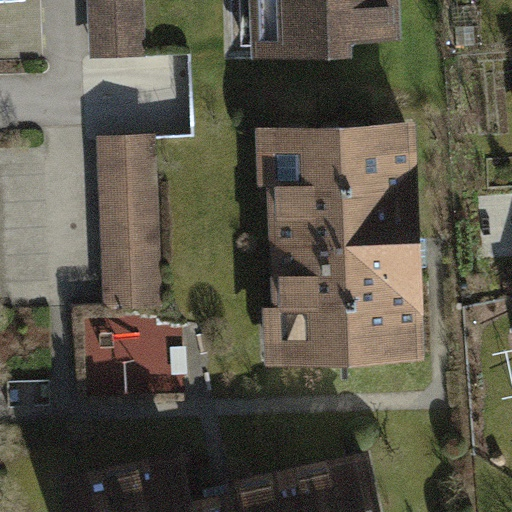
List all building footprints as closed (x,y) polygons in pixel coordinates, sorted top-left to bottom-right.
[(144,0),(87,0),(90,50),(146,48),(144,0)] [(254,0),(256,45),(343,42),(342,26),(399,24),(398,0),(254,0)] [(272,302),(290,301),(291,350),(417,346),(410,118),(284,122),(286,167),(268,168),(272,302)] [(156,135),(101,137),(105,302),(161,300),(156,135)] [(181,443),(60,470),(69,511),(376,511),(365,459),(194,498),(181,443)]
